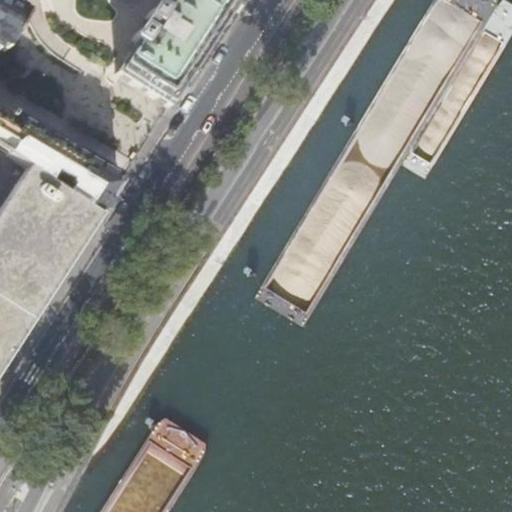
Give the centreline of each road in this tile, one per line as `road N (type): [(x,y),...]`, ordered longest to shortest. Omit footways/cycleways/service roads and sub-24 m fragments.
road 1 (primary): [(24,511),(343,0)]
road 2 (tertiary): [(0,418),(270,0)]
